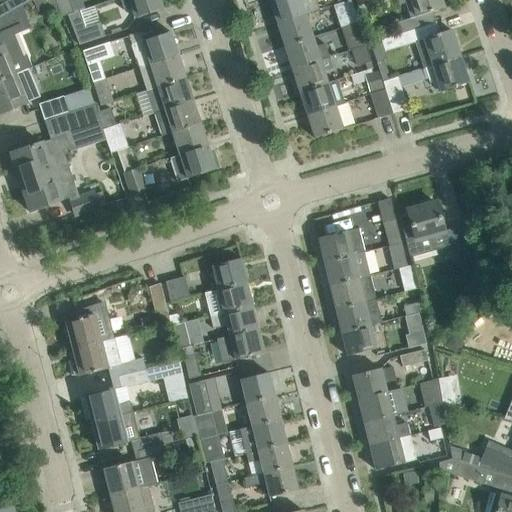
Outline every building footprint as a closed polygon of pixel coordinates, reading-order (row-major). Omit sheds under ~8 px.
[(33,1),(32,0),(9,0),(0,5),(0,19),(12,13),(11,12),(25,5),(33,1)] [(75,12),(70,0),(55,0),(61,14),(62,16),(75,12)] [(163,10),(159,0),(120,0),(124,10),(131,8),(135,19),(163,10)] [(320,10),(316,0),(273,0),(269,1),(277,24),(320,10)] [(444,8),(441,0),(396,0),(398,6),(405,4),(410,19),(393,25),(397,36),(436,23),(433,12),(444,8)] [(337,15),(334,6),(321,10),(324,19),(337,15)] [(0,19),(0,43),(2,47),(0,47),(0,80),(29,68),(33,66),(20,33),(29,29),(21,8),(12,13),(0,19)] [(75,13),(75,12),(62,16),(63,17),(68,15),(80,45),(105,37),(100,23),(85,29),(79,12),(75,13)] [(284,47),(313,38),(305,15),(277,24),(284,47)] [(397,36),(380,41),(384,52),(416,42),(424,68),(460,57),(451,30),(440,34),(436,23),(397,36)] [(178,55),(170,32),(132,45),(139,68),(178,55)] [(347,41),(349,51),(352,51),(366,46),(363,37),(347,41)] [(316,47),(313,38),(284,47),(292,70),(329,57),(325,44),(316,47)] [(114,57),(109,43),(83,51),(93,83),(106,79),(100,62),(114,57)] [(371,63),(366,46),(352,51),(357,67),(371,63)] [(185,78),(178,55),(139,68),(147,91),(185,78)] [(292,70),(299,93),(327,83),(324,72),(333,69),(329,57),(292,70)] [(469,83),(460,57),(432,66),(440,93),(469,83)] [(36,86),(29,68),(0,80),(0,113),(25,104),(20,92),(36,86)] [(383,89),(379,72),(365,75),(370,93),(383,89)] [(398,77),(392,79),(384,82),(386,89),(385,89),(393,114),(408,110),(398,77)] [(193,101),(185,78),(147,91),(154,113),(193,101)] [(113,102),(106,79),(93,83),(100,106),(113,102)] [(344,103),(337,81),(299,93),(307,115),(344,103)] [(94,106),(89,89),(39,105),(45,122),(94,106)] [(393,114),(385,89),(371,94),(377,119),(393,114)] [(200,124),(193,101),(154,113),(162,136),(200,124)] [(344,104),(344,103),(307,115),(314,139),(343,130),(335,106),(344,104)] [(113,162),(94,106),(45,122),(48,133),(61,129),(68,149),(55,153),(51,141),(12,153),(30,210),(70,197),(66,188),(74,185),(68,167),(74,165),(76,170),(94,165),(95,168),(113,162)] [(110,109),(97,113),(102,130),(116,126),(110,109)] [(208,146),(200,124),(162,136),(162,137),(172,134),(179,155),(179,156),(208,146)] [(116,126),(102,130),(110,153),(126,148),(119,125),(116,126)] [(177,182),(220,168),(215,153),(210,155),(208,146),(179,156),(179,155),(170,159),(177,182)] [(126,148),(110,153),(113,162),(114,162),(111,153),(117,151),(124,174),(134,171),(134,170),(137,169),(130,147),(126,148)] [(167,171),(164,161),(151,165),(154,175),(167,171)] [(135,173),(134,171),(124,174),(132,196),(142,193),(138,182),(150,178),(147,169),(135,173)] [(93,193),(70,201),(75,216),(98,208),(93,193)] [(411,225),(403,227),(405,236),(411,258),(452,246),(455,256),(470,252),(462,226),(444,231),(436,203),(407,211),(411,225)] [(401,243),(396,221),(383,224),(389,246),(401,243)] [(352,255),(347,232),(318,239),(324,262),(352,255)] [(370,275),(364,252),(352,255),(324,262),(329,285),(370,275)] [(407,266),(405,257),(392,261),(394,269),(407,266)] [(212,266),(218,290),(247,283),(241,259),(212,266)] [(410,277),(407,266),(394,269),(397,280),(410,277)] [(375,298),(370,275),(329,285),(335,308),(373,299),(375,298)] [(190,297),(185,276),(165,282),(170,302),(183,299),(190,297)] [(252,306),(247,283),(218,290),(224,314),(252,306)] [(170,324),(160,284),(149,287),(158,327),(170,324)] [(185,308),(183,299),(170,302),(172,312),(185,308)] [(378,321),(373,299),(335,308),(341,332),(378,321)] [(104,303),(77,312),(75,313),(77,319),(65,322),(72,349),(112,339),(104,303)] [(404,307),(406,316),(418,313),(416,304),(404,307)] [(252,306),(224,314),(210,317),(214,330),(227,326),(229,337),(258,330),(252,306)] [(426,345),(418,313),(406,316),(410,335),(392,340),(395,352),(426,345)] [(179,349),(190,346),(185,324),(174,326),(179,349)] [(376,349),(370,325),(341,332),(347,356),(376,349)] [(264,353),(258,330),(217,340),(223,364),(264,353)] [(112,339),(72,349),(79,376),(108,369),(108,368),(116,366),(118,377),(145,370),(142,359),(119,365),(113,342),(123,340),(122,337),(112,339)] [(425,350),(400,357),(402,368),(428,362),(425,350)] [(189,380),(201,378),(196,356),(184,358),(189,380)] [(145,371),(145,370),(118,377),(122,389),(148,383),(148,382),(163,378),(167,393),(173,391),(176,401),(188,398),(184,380),(179,362),(145,371)] [(381,369),(371,371),(352,376),(358,399),(387,392),(381,369)] [(269,373),(249,378),(240,380),(246,404),(275,397),(269,373)] [(214,379),(188,385),(196,416),(193,417),(221,410),(214,379)] [(433,382),(420,384),(423,400),(425,408),(442,404),(438,381),(433,382)] [(113,388),(104,391),(84,396),(91,423),(120,415),(133,412),(130,402),(117,405),(113,388)] [(387,392),(358,399),(363,422),(393,415),(387,392)] [(275,397),(246,404),(252,427),(280,420),(275,397)] [(191,408),(188,398),(176,401),(178,411),(191,408)] [(221,410),(193,417),(199,440),(219,436),(219,435),(217,436),(212,413),(221,410)] [(127,443),(120,415),(91,423),(98,450),(127,443)] [(395,427),(393,415),(363,422),(369,446),(411,436),(408,424),(395,427)] [(438,419),(425,422),(427,432),(441,428),(438,419)] [(280,420),(252,427),(240,430),(246,454),(286,444),(280,420)] [(443,439),(441,428),(427,432),(430,442),(443,439)] [(163,444),(161,433),(131,441),(133,451),(163,444)] [(224,459),(219,436),(199,440),(205,464),(224,459)] [(417,460),(411,436),(369,446),(375,470),(417,460)] [(186,440),(191,459),(201,456),(196,437),(186,440)] [(511,450),(489,441),(477,467),(483,469),(507,476),(508,476),(509,476),(511,477),(511,450)] [(167,457),(163,444),(133,451),(136,461),(103,469),(110,496),(157,484),(151,461),(167,457)] [(292,467),(286,444),(246,454),(248,464),(260,461),(263,474),(292,467)] [(224,460),(224,459),(205,464),(210,463),(215,486),(229,483),(223,460),(224,460)] [(454,460),(440,463),(440,470),(479,482),(496,487),(488,511),(511,511),(511,498),(510,498),(511,493),(511,477),(509,476),(508,476),(507,476),(483,469),(477,467),(454,460)] [(298,491),(292,467),(263,474),(244,479),(246,488),(265,483),(269,498),(298,491)] [(235,511),(229,483),(215,486),(221,511),(235,511)] [(154,511),(148,487),(110,496),(114,511),(154,511)] [(212,496),(179,504),(180,511),(203,511),(215,509),(212,496)]
